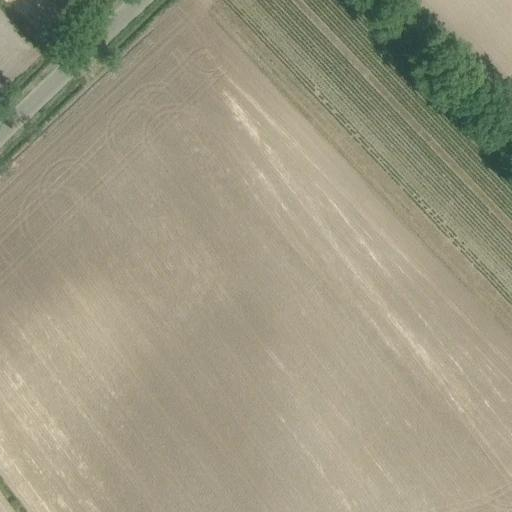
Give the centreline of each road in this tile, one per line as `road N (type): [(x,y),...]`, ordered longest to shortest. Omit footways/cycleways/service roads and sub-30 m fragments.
road 1 (unclassified): [(0,129),(134,0)]
road 2 (track): [(392,0),(511,123)]
